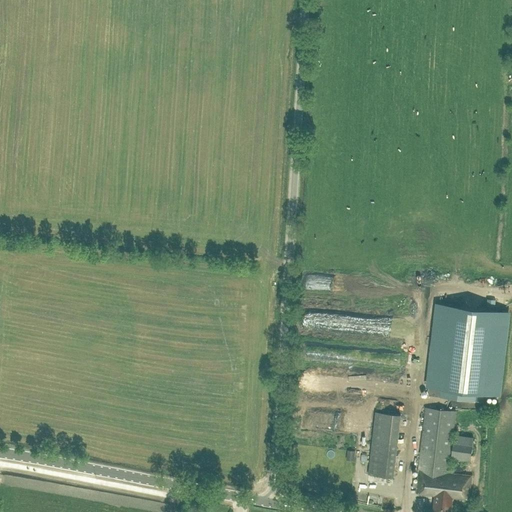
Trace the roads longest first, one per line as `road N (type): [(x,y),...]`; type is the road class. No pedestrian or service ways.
road 1 (tertiary): [(272,501),(305,0)]
road 2 (tertiary): [(272,501),(0,452)]
